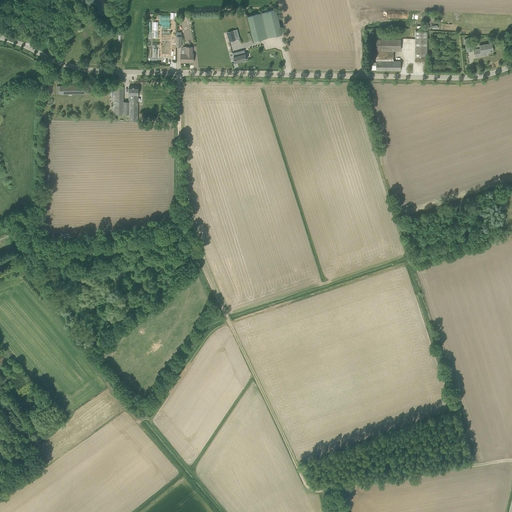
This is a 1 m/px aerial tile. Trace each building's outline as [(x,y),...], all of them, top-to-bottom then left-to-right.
[(247,16),(254,41),(282,34),(276,9),(247,16)] [(422,14),(421,22),(437,22),(437,14),(422,14)] [(229,41),(235,40),(233,30),(227,32),(229,41)] [(415,61),(427,61),(427,31),(415,31),(415,61)] [(376,39),(376,70),(401,70),(401,61),(393,61),(393,50),(400,50),(400,38),(376,39)] [(487,52),(493,51),(491,43),(479,46),(480,49),(474,50),(475,57),(487,54),(487,52)] [(181,53),(181,61),(186,61),(186,62),(194,62),(194,54),(193,54),(193,47),(187,47),(187,50),(186,50),(186,54),(181,53)] [(233,57),(235,63),(244,60),(244,61),(246,61),(246,60),(247,60),(245,54),(241,55),(240,51),(236,52),(232,53),(233,57)] [(60,95),(72,94),(88,94),(88,86),(60,86),(60,95)] [(123,87),(115,86),(115,114),(130,115),(129,120),(138,121),(138,95),(138,87),(129,87),(129,95),(130,95),(130,102),(123,102),(123,87)]
